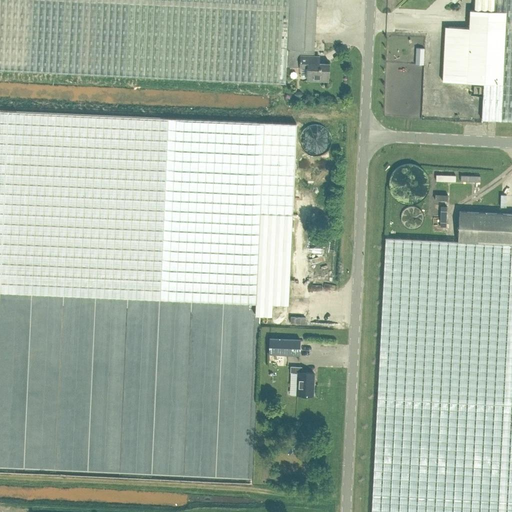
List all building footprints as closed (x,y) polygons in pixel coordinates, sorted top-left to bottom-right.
[(195,80),(285,84),(286,66),(286,54),(286,50),(288,0),(0,0),(0,70),(61,73),(195,80)] [(307,80),(328,81),(329,64),(317,63),(317,56),(313,56),(316,0),(289,0),(287,55),(286,54),(286,66),(300,67),(300,68),(302,68),(308,68),(307,80)] [(511,0),(474,0),(474,10),(506,12),(502,84),(501,110),(500,120),(511,120),(511,0)] [(470,10),(469,28),(466,83),(474,83),(483,83),(483,87),(473,86),(473,93),(482,93),(482,109),(481,119),(496,120),(500,120),(501,110),(502,84),(506,12),(474,10),(470,10)] [(469,28),(445,27),(442,82),(466,83),(469,28)] [(415,63),(424,63),(424,47),(415,47),(415,63)] [(8,111),(0,110),(0,291),(255,303),(255,315),(260,315),(272,316),(272,304),(288,304),(296,123),(8,111)] [(511,214),(459,211),(457,241),(511,244),(511,214)] [(511,511),(511,244),(457,241),(385,238),(371,511),(511,511)] [(269,353),(299,355),(300,339),(269,338),(269,353)] [(312,395),(313,372),(301,372),(302,367),(291,366),(290,372),(298,372),(297,394),(312,395)]
